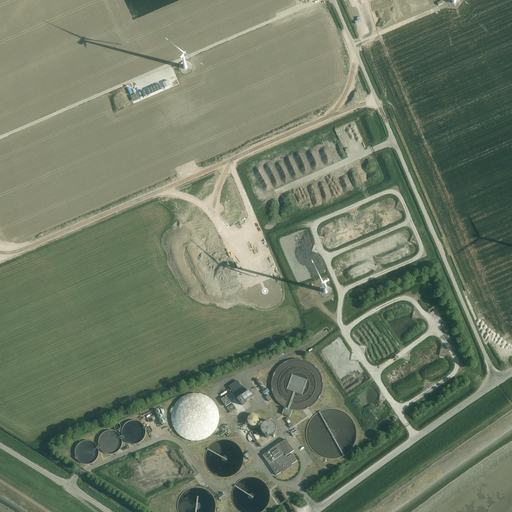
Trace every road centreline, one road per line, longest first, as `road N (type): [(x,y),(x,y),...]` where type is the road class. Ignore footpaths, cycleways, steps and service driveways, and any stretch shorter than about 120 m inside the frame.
road 1 (unclassified): [(496,381),(333,0)]
road 2 (unclassified): [(315,511),(496,381)]
